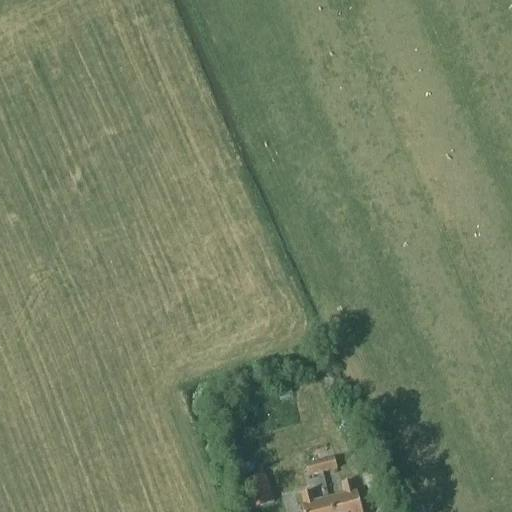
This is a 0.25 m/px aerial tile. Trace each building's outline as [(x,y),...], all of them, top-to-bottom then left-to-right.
[(314,464),(318,477),(335,473),(335,472),(337,471),(331,449),(312,454),(314,464)] [(314,464),(301,468),(305,481),(318,477),(314,464)] [(255,510),(275,503),(265,476),(245,483),(255,510)] [(332,511),(361,511),(356,493),(354,493),(351,481),(341,484),(344,496),(329,500),(332,511)] [(332,511),(329,500),(314,504),(311,492),(301,495),(304,506),(301,507),(302,511),(332,511)]
